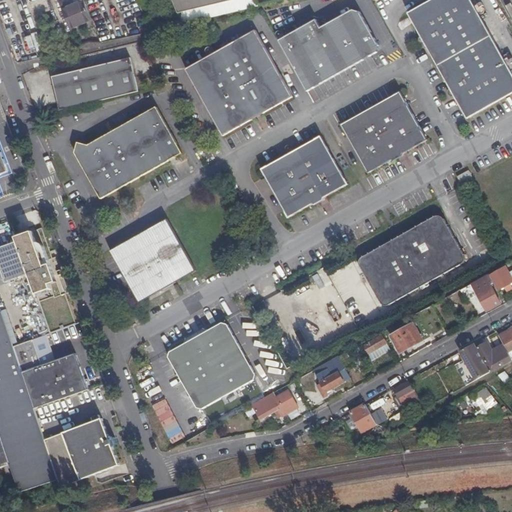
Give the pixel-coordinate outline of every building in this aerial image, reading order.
[(74,0),(76,4),(62,9),(69,27),(75,25),(73,21),(90,14),(84,0),(74,0)] [(173,0),(178,12),(225,0),(173,0)] [(461,98),(458,100),(468,119),(511,93),(511,72),(472,0),(422,0),(407,9),(417,28),(420,26),(422,29),(419,31),(417,33),(416,34),(416,37),(417,39),(419,40),(422,40),(424,40),(427,37),(429,41),(426,43),(450,85),(452,83),(454,87),(451,88),(449,92),(449,95),(451,97),(453,97),(456,96),(459,94),(461,98)] [(315,16),(277,37),(306,88),(376,49),(378,42),(358,8),(351,6),(320,24),(315,16)] [(30,34),(40,30),(36,20),(26,24),(30,34)] [(249,27),(182,64),(222,133),(248,118),(245,114),(256,108),(259,112),(288,96),(255,37),(249,27)] [(38,33),(26,36),(31,54),(43,51),(38,33)] [(72,108),(138,93),(130,56),(63,72),(72,108)] [(222,133),(182,64),(178,66),(217,135),(222,133)] [(399,90),(339,124),(366,172),(426,139),(399,90)] [(248,118),(259,112),(256,108),(245,114),(248,118)] [(101,134),(76,148),(62,155),(62,156),(88,202),(156,164),(154,161),(160,158),(162,161),(170,156),(144,110),(101,134)] [(319,135),(260,168),(287,217),(312,202),(346,183),(319,135)] [(62,155),(76,148),(64,145),(62,155)] [(200,147),(194,151),(200,162),(206,159),(200,147)] [(476,166),(457,177),(461,183),(479,173),(476,166)] [(437,215),(435,215),(358,258),(357,260),(356,262),(357,264),(370,289),(379,304),(381,305),(384,306),(387,305),(438,276),(460,264),(462,261),(463,259),(462,255),(442,218),(440,216),(437,215)] [(167,281),(169,284),(192,272),(162,220),(106,251),(135,304),(158,291),(155,287),(167,281)] [(18,240),(30,273),(46,268),(33,231),(17,236),(18,240)] [(18,240),(3,246),(5,251),(0,252),(0,267),(1,267),(6,281),(30,273),(18,240)] [(511,274),(506,264),(492,272),(501,289),(506,286),(511,283),(511,274)] [(46,268),(30,273),(52,332),(76,323),(66,294),(56,297),(46,268)] [(491,284),(494,282),(489,273),(463,288),(468,298),(478,293),(488,309),(501,301),(491,284)] [(158,291),(169,284),(167,281),(155,287),(158,291)] [(15,345),(5,316),(0,317),(0,430),(10,462),(20,490),(59,477),(46,439),(35,407),(15,345)] [(187,341),(181,338),(180,342),(181,344),(167,352),(166,357),(193,407),(199,409),(252,380),(253,375),(224,324),(219,323),(205,330),(203,328),(200,328),(200,333),(202,337),(188,344),(187,341)] [(414,323),(392,334),(398,348),(413,340),(415,344),(423,340),(414,323)] [(511,327),(499,335),(504,345),(511,359),(511,358),(511,327)] [(200,328),(181,338),(187,341),(188,344),(202,337),(200,333),(200,328)] [(383,335),(364,346),(369,354),(388,343),(383,335)] [(34,338),(15,345),(35,407),(90,389),(77,353),(43,364),(34,338)] [(388,343),(369,354),(370,357),(390,347),(388,343)] [(492,370),(511,359),(504,345),(491,352),(486,343),(479,347),(492,370)] [(467,384),(490,372),(474,344),(461,351),(465,359),(456,364),(467,384)] [(347,351),(339,355),(342,361),(345,367),(353,363),(347,351)] [(339,355),(314,369),(317,375),(321,382),(326,390),(327,389),(350,376),(345,367),(342,361),(339,355)] [(504,382),(511,379),(506,371),(499,374),(504,382)] [(409,381),(395,388),(399,395),(403,403),(417,396),(409,381)] [(294,382),(290,384),(294,391),(298,388),(294,382)] [(321,382),(318,383),(326,396),(330,394),(327,389),(326,390),(321,382)] [(467,397),(479,417),(499,405),(488,385),(467,397)] [(280,404),(277,406),(282,415),(298,407),(289,390),(276,397),(280,404)] [(399,395),(393,398),(400,410),(405,407),(403,403),(399,395)] [(268,401),(265,396),(251,404),(253,409),(268,401)] [(372,400),(366,404),(369,409),(375,405),(372,400)] [(365,404),(352,412),(354,416),(359,423),(363,431),(375,423),(365,404)] [(376,409),(371,412),(374,418),(379,415),(376,409)] [(354,416),(347,420),(351,428),(359,423),(354,416)] [(59,477),(61,486),(120,465),(113,446),(116,446),(117,442),(115,436),(111,435),(109,436),(103,418),(46,439),(59,477)] [(0,430),(0,465),(10,462),(0,430)]
